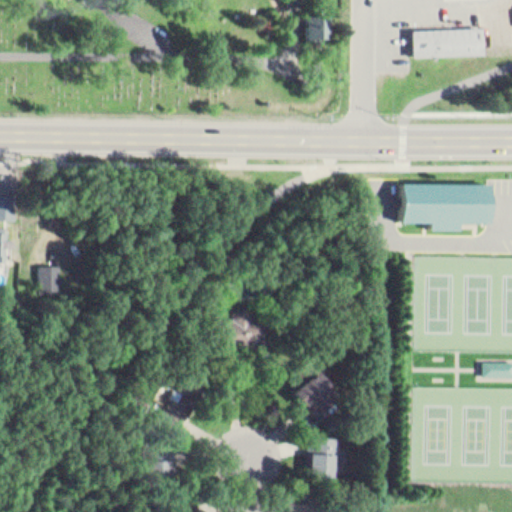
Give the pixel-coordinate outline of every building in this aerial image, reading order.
[(306,0),(288,0),(289,9),(306,9),(306,0)] [(307,12),(307,37),(328,37),(328,12),(307,12)] [(408,25),(477,22),(478,46),(409,49),(408,25)] [(395,217),(395,176),(484,177),(484,220),(454,220),(454,226),(425,226),(425,218),(395,217)] [(0,213),(14,213),(15,187),(0,187),(0,213)] [(4,231),(0,230),(0,255),(3,255),(3,243),(13,243),(14,231),(4,231)] [(37,258),(59,258),(59,286),(37,286),(37,258)] [(208,312),(210,345),(275,341),(272,306),(250,307),(250,300),(230,301),(230,311),(208,312)] [(310,349),(341,385),(312,411),(289,385),(299,376),(290,366),(310,349)] [(511,354),(479,353),(479,368),(511,369),(511,354)] [(149,408),(178,424),(204,378),(174,361),(149,408)] [(511,377),(511,361),(483,361),(483,378),(511,377)] [(302,430),(302,477),(335,477),(335,458),(348,458),(348,430),(302,430)] [(139,452),(138,486),(174,487),(174,453),(139,452)] [(285,496),(285,511),(311,511),(311,496),(285,496)] [(160,511),(159,510),(185,497),(192,511),(160,511)]
